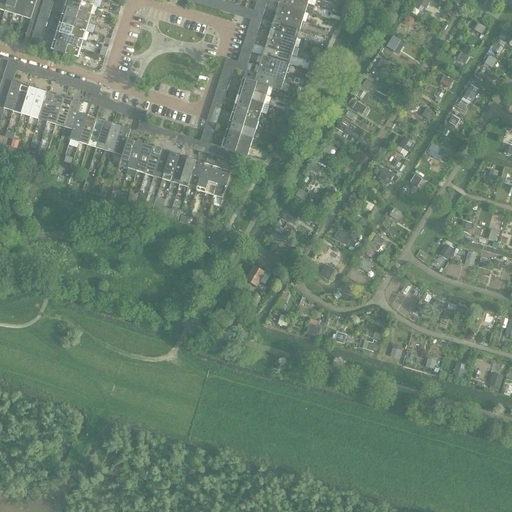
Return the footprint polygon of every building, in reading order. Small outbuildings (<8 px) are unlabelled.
[(8,0),(0,0),(0,9),(5,11),(8,0)] [(18,0),(8,0),(5,11),(14,14),(18,0)] [(26,0),(18,0),(14,14),(22,17),(26,0)] [(37,0),(26,0),(22,17),(32,20),(37,0)] [(94,6),(73,0),(67,0),(65,7),(92,15),(94,6)] [(226,2),(219,0),(217,6),(224,9),(226,2)] [(293,0),(280,0),(279,5),(306,13),(308,5),(293,0)] [(426,10),(431,0),(418,0),(416,4),(426,10)] [(267,3),(261,1),(259,8),(265,10),(267,3)] [(53,5),(47,3),(45,10),(51,12),(53,5)] [(230,4),(228,10),(235,12),(236,6),(230,4)] [(279,5),(277,14),(303,22),(306,13),(279,5)] [(244,8),(236,6),(235,12),(242,14),(244,8)] [(92,15),(65,7),(63,15),(89,23),(92,15)] [(265,10),(259,8),(257,15),(263,17),(265,10)] [(247,9),(245,15),(252,17),(254,11),(247,9)] [(51,12),(45,10),(43,17),(49,18),(51,12)] [(277,14),(274,22),(300,30),(303,22),(277,14)] [(89,23),(63,15),(60,24),(86,32),(89,23)] [(409,26),(414,20),(408,16),(404,23),(409,26)] [(262,20),(256,18),(254,25),(260,27),(262,20)] [(48,22),(42,20),(40,27),(46,29),(48,22)] [(274,22),(271,31),(298,39),(300,30),(274,22)] [(483,35),(487,28),(479,23),(475,30),(483,35)] [(86,32),(60,24),(57,33),(84,41),(86,32)] [(260,27),(254,25),(252,32),(258,34),(260,27)] [(46,29),(40,27),(38,34),(44,36),(46,29)] [(271,31),(269,39),(295,48),(298,39),(271,31)] [(509,43),(511,38),(511,35),(505,31),(503,34),(505,35),(502,40),(509,43)] [(84,41),(57,33),(55,41),(81,50),(84,41)] [(257,37),(251,35),(248,42),(254,44),(257,37)] [(396,48),(400,41),(393,36),(389,44),(396,48)] [(41,46),(43,39),(37,37),(34,44),(41,46)] [(269,39),(266,48),(292,56),(295,48),(269,39)] [(81,50),(55,41),(52,50),(78,58),(81,50)] [(254,44),(248,42),(246,49),(252,51),(254,44)] [(266,48),(263,57),(289,65),(292,56),(266,48)] [(251,55),(245,53),(243,59),(249,61),(251,55)] [(463,53),(458,60),(465,64),(470,58),(463,53)] [(263,57),(261,65),(287,73),(289,65),(263,57)] [(492,68),(496,61),(489,57),(485,63),(492,68)] [(249,61),(243,59),(241,66),(247,68),(249,61)] [(386,72),(391,64),(382,59),(378,66),(386,72)] [(6,69),(13,71),(15,64),(9,62),(6,69)] [(24,73),(26,67),(19,65),(17,71),(24,73)] [(261,65),(258,74),(284,82),(287,73),(261,65)] [(234,69),(228,67),(226,74),(232,76),(234,69)] [(27,74),(34,76),(36,70),(29,68),(27,74)] [(43,72),(36,70),(34,76),(41,79),(43,72)] [(5,73),(3,79),(9,81),(11,74),(5,73)] [(44,80),(51,82),(53,76),(46,73),(44,80)] [(232,76),(226,74),(224,80),(230,82),(232,76)] [(258,74),(255,82),(255,83),(270,88),(281,91),(284,82),(258,74)] [(60,78),(53,76),(51,82),(58,84),(60,78)] [(449,88),(454,81),(447,77),(443,84),(449,88)] [(9,81),(3,79),(1,86),(7,88),(9,81)] [(61,85),(69,87),(70,81),(63,79),(61,85)] [(244,79),(241,88),(267,96),(270,88),(255,83),(255,82),(244,79)] [(369,92),(373,84),(367,80),(362,88),(369,92)] [(77,83),(70,81),(69,87),(75,89),(77,83)] [(4,109),(13,111),(22,85),(13,82),(4,109)] [(79,90),(86,93),(88,86),(81,84),(79,90)] [(229,86),(223,84),(221,91),(227,93),(229,86)] [(31,88),(22,85),(13,111),(23,114),(31,88)] [(94,89),(88,86),(86,93),(92,95),(94,89)] [(471,86),(463,98),(471,103),(477,92),(474,90),(475,88),(471,86)] [(39,90),(31,88),(23,114),(31,117),(39,90)] [(241,88),(238,96),(264,104),(267,96),(241,88)] [(47,93),(39,90),(31,117),(39,120),(47,93)] [(227,93),(221,91),(218,98),(225,99),(227,93)] [(56,96),(47,93),(39,120),(48,122),(56,96)] [(65,99),(56,96),(48,122),(57,125),(65,99)] [(102,104),(104,98),(96,96),(94,102),(102,104)] [(270,106),(264,104),(238,96),(235,105),(262,113),(267,115),(270,106)] [(110,100),(104,98),(102,104),(108,106),(110,100)] [(73,101),(65,99),(57,125),(65,128),(73,101)] [(82,104),(73,101),(65,128),(74,130),(79,114),(82,104)] [(120,103),(113,101),(112,107),(118,109),(120,103)] [(223,103),(217,101),(215,108),(221,110),(223,103)] [(355,102),(351,108),(358,112),(362,106),(355,102)] [(127,106),(120,103),(118,109),(125,112),(127,106)] [(235,105),(233,113),(259,122),(262,113),(235,105)] [(129,113),(136,115),(138,109),(131,107),(129,113)] [(221,110),(215,108),(213,115),(219,117),(221,110)] [(144,111),(138,109),(136,115),(142,117),(144,111)] [(430,120),(434,114),(427,109),(423,116),(430,120)] [(233,113),(230,122),(256,130),(259,122),(233,113)] [(88,116),(79,114),(74,130),(71,140),(79,143),(88,116)] [(97,119),(88,116),(79,143),(89,145),(97,119)] [(455,126),(459,120),(453,116),(449,122),(455,126)] [(218,120),(212,118),(210,125),(216,127),(218,120)] [(105,122),(97,119),(89,145),(96,148),(105,122)] [(342,133),(347,126),(340,121),(335,129),(342,133)] [(113,124),(105,122),(96,148),(105,151),(113,124)] [(256,130),(230,122),(227,131),(254,139),(256,130)] [(122,127),(113,124),(105,151),(114,153),(122,127)] [(216,127),(210,125),(208,132),(214,134),(216,127)] [(131,130),(122,127),(114,153),(123,156),(128,139),(128,140),(131,130)] [(150,130),(143,127),(141,134),(148,136),(150,130)] [(150,130),(148,136),(155,138),(157,132),(150,130)] [(227,131),(225,139),(251,147),(254,139),(227,131)] [(168,135),(161,133),(159,139),(166,141),(168,135)] [(174,137),(168,135),(166,141),(172,143),(174,137)] [(213,137),(207,135),(204,142),(211,144),(213,137)] [(185,140),(178,138),(176,144),(183,146),(185,140)] [(409,153),(415,144),(405,138),(400,147),(409,153)] [(137,143),(128,140),(128,139),(123,156),(119,166),(129,169),(137,143)] [(225,139),(222,148),(248,157),(251,147),(225,139)] [(191,143),(185,140),(183,146),(190,149),(191,143)] [(145,145),(137,143),(129,169),(137,172),(145,145)] [(202,146),(195,144),(193,150),(200,152),(202,146)] [(336,152),(337,150),(329,144),(324,151),(331,155),(334,151),(336,152)] [(154,148),(145,145),(137,172),(145,174),(154,148)] [(436,157),(441,150),(434,145),(429,152),(436,157)] [(209,148),(202,146),(200,152),(207,154),(209,148)] [(163,151),(154,148),(145,174),(154,177),(163,151)] [(219,151),(212,149),(210,155),(217,157),(219,151)] [(171,153),(163,151),(154,177),(162,180),(171,153)] [(226,153),(219,151),(217,157),(224,159),(226,153)] [(180,156),(171,153),(162,180),(171,182),(180,156)] [(236,157),(229,154),(227,160),(234,163),(236,157)] [(188,159),(180,156),(171,182),(180,185),(188,159)] [(197,161),(188,159),(180,185),(188,188),(197,161)] [(205,164),(197,161),(188,188),(197,190),(205,164)] [(214,167),(205,164),(197,190),(205,193),(214,167)] [(316,176),(320,169),(313,165),(309,171),(316,176)] [(222,169),(214,167),(205,193),(214,196),(222,169)] [(232,172),(222,169),(214,196),(223,199),(232,172)] [(389,185),(396,175),(386,169),(380,179),(389,185)] [(496,182),(499,172),(491,170),(488,180),(496,182)] [(413,176),(407,187),(414,191),(420,181),(413,176)] [(301,200),(305,193),(300,189),(296,196),(301,200)] [(371,212),(376,205),(367,200),(365,203),(368,204),(365,208),(371,212)] [(398,221),(403,214),(395,209),(390,216),(398,221)] [(182,216),(180,223),(187,225),(188,218),(182,216)] [(468,233),(470,225),(463,223),(460,231),(468,233)] [(496,242),(499,233),(491,231),(489,240),(496,242)] [(278,244),(282,237),(274,232),(270,239),(278,244)] [(347,234),(342,243),(350,248),(356,239),(347,234)] [(379,252),(386,241),(378,236),(371,246),(379,252)] [(449,254),(453,248),(447,244),(443,250),(449,254)] [(475,262),(477,255),(468,252),(466,260),(475,262)] [(369,273),(373,266),(364,260),(360,268),(369,273)] [(326,265),(320,276),(328,281),(335,271),(326,265)] [(266,273),(255,266),(246,281),(257,287),(266,273)] [(352,296),(356,289),(348,284),(344,291),(352,296)] [(421,292),(414,288),(410,294),(418,298),(421,292)] [(254,307),(260,297),(254,293),(247,303),(254,307)] [(441,308),(443,302),(436,299),(434,305),(441,308)] [(466,316),(468,309),(460,306),(458,314),(466,316)] [(286,327),(289,319),(281,316),(278,324),(286,327)] [(491,324),(493,319),(485,316),(483,322),(491,324)] [(322,339),(326,324),(320,322),(319,327),(310,324),(307,335),(322,339)] [(347,336),(337,333),(334,342),(345,345),(347,336)] [(376,344),(369,343),(367,350),(374,352),(376,344)] [(401,352),(393,349),(390,358),(398,360),(401,352)] [(437,362),(429,359),(427,368),(435,370),(437,362)] [(468,371),(456,368),(453,377),(465,380),(468,371)] [(500,389),(503,377),(493,374),(490,386),(500,389)]
